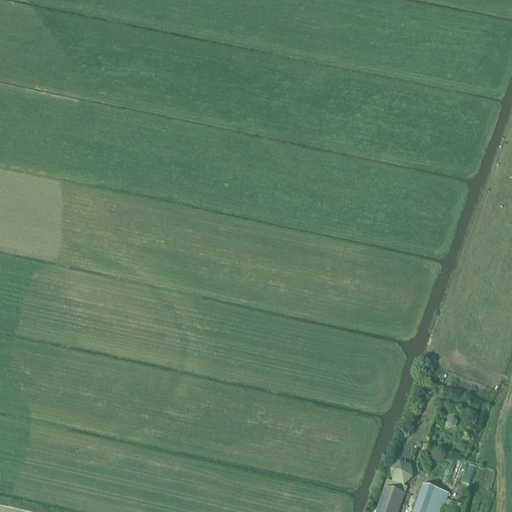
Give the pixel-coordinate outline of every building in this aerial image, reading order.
[(454,416),(447,420),(452,429),(459,424),(454,416)] [(403,486),(413,478),(410,467),(400,463),(391,470),(393,482),(403,486)] [(388,481),(385,489),(376,511),(398,511),(407,487),(388,481)] [(422,486),(413,511),(442,511),(443,509),(450,511),(452,506),(453,503),(447,501),(446,501),(448,495),(422,486)] [(454,503),(450,511),(459,511),(461,506),(454,503)]
